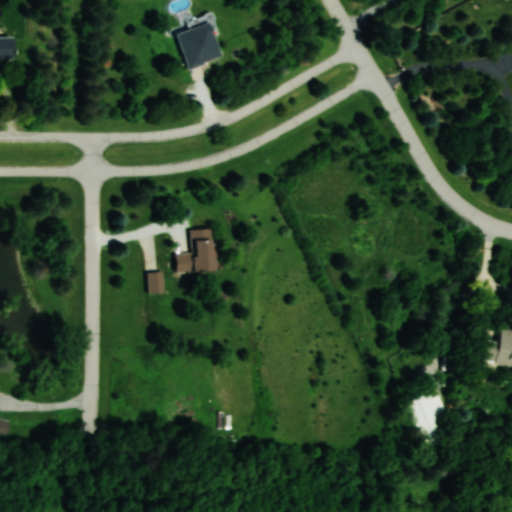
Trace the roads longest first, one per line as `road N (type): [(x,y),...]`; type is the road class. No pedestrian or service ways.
road 1 (residential): [(0,171),(202,166),(258,146),(374,73)]
road 2 (residential): [(358,44),(242,115),(194,132),(0,136)]
road 3 (residential): [(93,137),(94,419)]
road 4 (residential): [(511,230),(480,219),(450,193),(374,73)]
